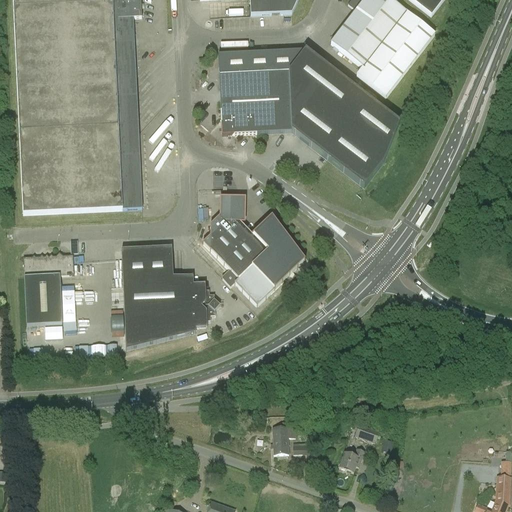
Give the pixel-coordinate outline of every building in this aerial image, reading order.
[(12,0),(22,217),(142,212),(133,20),(141,20),(140,0),(12,0)] [(199,0),(199,2),(218,1),(249,0),(250,18),(291,16),(298,0),(199,0)] [(355,13),(330,46),(362,71),(356,78),(385,101),(435,37),(424,29),(386,0),(352,0),(347,7),(355,13)] [(406,0),(431,19),(445,0),(406,0)] [(218,57),(221,138),(249,136),(269,135),(291,134),(326,161),(364,190),(384,164),(399,126),(306,53),(218,57)] [(210,239),(210,253),(238,282),(234,286),(257,310),(305,263),(272,219),(252,238),(240,225),(240,223),(242,221),(244,221),(245,204),(242,204),(240,202),(240,200),(226,200),(224,200),(224,202),(222,204),(220,204),(219,221),(221,221),(223,223),(223,225),(224,225),(210,239)] [(209,221),(209,210),(199,210),(198,220),(209,221)] [(171,249),(121,252),(121,263),(126,352),(196,335),(195,329),(206,329),(205,324),(210,324),(210,319),(215,318),(215,314),(214,313),(220,308),(214,302),(214,297),(209,297),(209,292),(204,293),(204,288),(193,288),(193,278),(173,279),(171,249)] [(73,258),(23,260),(24,280),(26,328),(62,327),(59,279),(74,278),(73,266),(73,258)] [(272,431),(273,457),(288,457),(288,441),(297,441),(296,430),(286,430),(286,425),(280,425),(281,430),(272,431)] [(379,434),(359,427),(355,439),(375,446),(379,434)] [(380,451),(390,453),(392,443),(382,441),(380,451)] [(303,459),(303,447),(292,447),(292,459),(303,459)] [(339,470),(353,476),(356,469),(358,470),(364,455),(357,452),(354,459),(344,455),(339,470)] [(511,478),(511,464),(511,462),(501,463),(501,477),(511,478)] [(506,511),(508,506),(510,480),(497,479),(495,503),(492,511),(478,506),(475,511),(506,511)]
